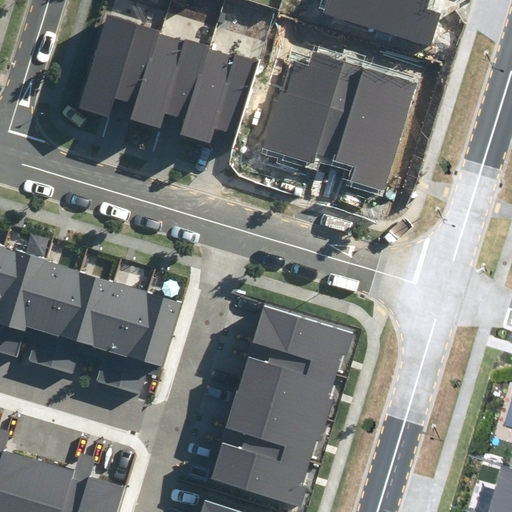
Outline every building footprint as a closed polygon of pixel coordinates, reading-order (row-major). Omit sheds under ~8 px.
[(316,0),(314,8),(426,48),(439,10),(425,5),(426,0),(316,0)] [(113,5),(82,101),(109,110),(115,90),(136,97),(131,112),(161,122),(166,108),(185,115),(181,128),(212,139),(216,125),(237,132),(263,54),(113,5)] [(281,89),(263,147),(317,164),(320,157),(353,167),(348,182),(386,194),(422,81),(314,47),(308,66),(299,63),(289,92),(281,89)] [(0,289),(8,292),(1,314),(6,316),(0,334),(0,339),(15,344),(20,328),(41,334),(37,349),(74,361),(79,345),(107,353),(101,372),(141,385),(150,358),(160,362),(181,292),(0,237),(0,289)] [(227,439),(217,471),(300,496),(351,327),(260,300),(248,339),(272,346),(270,354),(250,349),(229,419),(249,426),(244,444),(227,439)] [(0,440),(0,511),(119,511),(129,483),(0,440)] [(511,511),(511,470),(505,468),(491,511),(511,511)] [(264,511),(203,493),(197,511),(264,511)]
